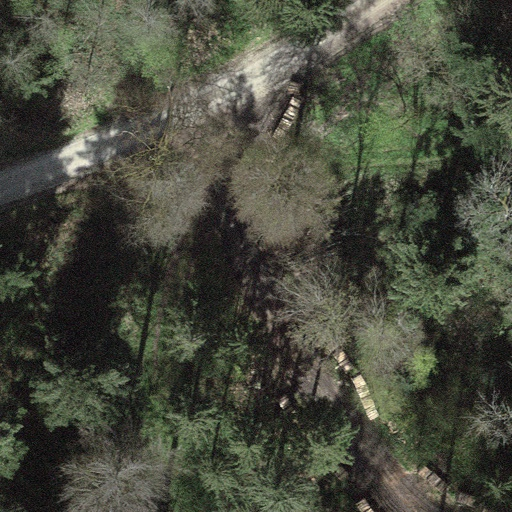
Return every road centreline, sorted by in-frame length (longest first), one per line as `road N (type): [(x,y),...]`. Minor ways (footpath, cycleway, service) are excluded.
road 1 (track): [(162,119),(306,359),(398,492),(421,511)]
road 2 (track): [(374,0),(242,82),(0,181)]
